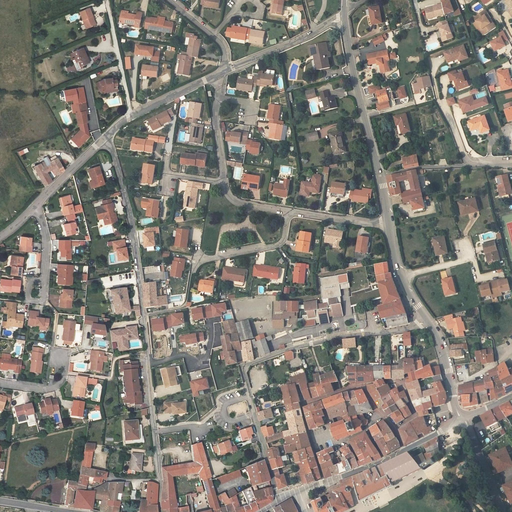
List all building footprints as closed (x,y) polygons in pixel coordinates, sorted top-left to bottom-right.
[(201,0),(201,4),(206,5),(206,7),(219,9),(220,1),(216,0),(201,0)] [(280,5),(281,0),(280,0),(273,0),(272,9),(274,9),(273,15),(282,16),(284,6),(280,5)] [(442,0),(443,4),(446,14),(454,11),(450,0),(449,0),(442,0)] [(443,4),(426,8),(428,17),(437,15),(437,16),(446,14),(443,4)] [(369,7),(371,24),(382,22),(379,6),(369,7)] [(83,20),(84,19),(88,28),(96,25),(93,16),(93,15),(90,8),(80,13),(83,20)] [(490,18),(485,10),(474,18),(478,23),(475,25),(480,32),(481,31),(484,34),(493,28),(488,20),(490,18)] [(136,25),(136,28),(141,29),(142,18),(143,13),(138,13),(138,14),(122,12),(120,23),(136,25)] [(157,18),(152,17),(147,17),(146,28),(150,28),(172,32),(173,23),(165,21),(166,20),(157,18)] [(454,39),(447,20),(438,23),(440,28),(441,28),(444,36),(442,37),(444,43),(454,39)] [(246,39),(246,38),(250,38),(251,30),(232,27),(231,37),(246,39)] [(251,30),(250,38),(249,42),(262,44),(264,32),(251,30)] [(503,31),(498,34),(500,37),(490,43),(494,51),(505,46),(503,42),(507,40),(503,31)] [(184,45),(190,46),(188,57),(194,58),(198,59),(200,41),(196,40),(197,37),(193,37),(193,35),(186,34),(186,38),(184,45)] [(383,34),(373,38),(374,43),(384,38),(384,37),(383,34)] [(310,56),(316,55),(318,70),(329,68),(328,57),(330,57),(330,52),(328,52),(327,44),(309,47),(310,56)] [(156,48),(137,45),(136,54),(154,56),(156,48)] [(465,47),(447,53),(449,61),(459,58),(461,63),(470,60),(465,47)] [(78,62),(75,63),(78,70),(83,68),(82,65),(90,62),(84,49),(74,53),(76,58),(78,62)] [(378,65),(380,65),(382,73),(390,71),(387,60),(388,60),(386,51),(367,55),(369,65),(377,63),(378,65)] [(188,57),(183,57),(181,75),(191,77),(194,58),(188,57)] [(144,66),(143,76),(158,78),(159,67),(144,66)] [(501,91),(511,89),(511,84),(507,69),(496,72),(501,91)] [(459,71),(452,73),(455,82),(457,81),(459,86),(460,85),(462,86),(463,90),(472,87),(469,78),(467,78),(465,74),(460,75),(459,71)] [(256,84),(260,85),(261,83),(267,84),(272,85),(274,76),(262,74),(262,75),(258,74),(257,76),(256,84)] [(239,77),(237,87),(251,90),(252,84),(256,84),(257,76),(254,75),(253,79),(239,77)] [(420,93),(419,90),(432,86),(429,77),(417,80),(417,84),(413,84),(415,94),(420,93)] [(102,80),(94,84),(98,92),(105,89),(105,91),(112,90),(112,87),(116,86),(115,78),(102,80)] [(367,90),(370,96),(376,94),(380,93),(378,86),(367,90)] [(403,88),(396,90),(400,101),(406,99),(403,88)] [(380,93),(376,94),(380,105),(388,102),(388,103),(394,101),(390,89),(390,90),(385,91),(380,93)] [(316,90),(308,92),(309,99),(312,98),(311,95),(317,94),(316,90)] [(328,91),(322,93),(326,111),(338,108),(335,97),(330,98),(328,91)] [(447,99),(449,106),(456,104),(454,97),(447,99)] [(470,97),(461,101),(466,113),(470,111),(476,109),(476,108),(478,108),(489,104),(487,99),(473,104),(470,97)] [(76,103),(78,112),(76,112),(78,124),(79,123),(86,122),(87,122),(85,111),(87,108),(86,101),(85,102),(77,103),(76,103)] [(201,104),(192,102),(190,116),(199,118),(201,104)] [(380,105),(376,106),(378,112),(390,109),(388,103),(388,102),(380,105)] [(282,106),(271,104),(268,118),(271,118),(270,123),(283,125),(283,122),(279,121),(282,106)] [(170,120),(169,117),(167,112),(148,121),(151,127),(153,127),(154,130),(159,127),(158,126),(170,120)] [(407,115),(395,118),(397,126),(400,125),(403,133),(411,130),(407,115)] [(485,116),(469,122),(472,131),(481,128),(483,133),(491,130),(485,116)] [(70,139),(78,146),(88,136),(86,122),(79,123),(80,129),(70,139)] [(196,123),(193,123),(190,142),(200,144),(204,125),(196,123)] [(271,137),(281,140),(284,126),(283,125),(270,123),(269,127),(272,127),(271,134),(271,137)] [(231,141),(240,143),(241,139),(247,141),(247,140),(249,133),(237,130),(237,132),(232,132),(232,135),(231,141)] [(345,154),(341,133),(330,135),(332,145),(334,156),(345,154)] [(132,148),(144,151),(144,149),(153,150),(155,136),(150,135),(149,140),(146,140),(145,141),(134,138),(132,148)] [(258,154),(259,151),(260,146),(260,144),(254,143),(251,142),(251,141),(247,140),(247,141),(247,144),(246,149),(250,150),(250,152),(258,154)] [(181,163),(195,165),(195,163),(205,165),(207,155),(197,153),(197,155),(183,153),(181,163)] [(417,166),(422,166),(420,157),(415,158),(414,154),(402,158),(405,169),(417,166)] [(48,160),(47,158),(32,164),(43,188),(50,181),(47,173),(51,171),(53,174),(56,173),(57,175),(63,169),(57,156),(48,160)] [(143,179),(142,182),(152,184),(155,166),(145,164),(144,173),(142,173),(141,178),(143,179)] [(88,182),(89,188),(104,183),(99,165),(88,168),(91,176),(92,181),(88,182)] [(395,175),(398,184),(408,182),(411,192),(422,189),(417,175),(424,173),(423,169),(421,169),(418,170),(410,171),(401,173),(395,175)] [(507,174),(497,176),(502,196),(511,193),(507,174)] [(260,177),(245,175),(243,187),(249,188),(258,190),(260,177)] [(389,194),(390,197),(398,195),(398,192),(399,192),(398,184),(395,175),(393,175),(385,177),(387,184),(389,194)] [(302,181),(300,193),(308,195),(309,191),(318,193),(321,177),(314,176),(312,183),(302,181)] [(285,184),(276,182),(274,192),(287,194),(290,180),(286,180),(285,184)] [(334,183),(332,193),(345,195),(347,186),(334,183)] [(190,187),(188,198),(186,198),(185,206),(195,207),(198,188),(190,187)] [(410,202),(425,198),(422,189),(411,192),(401,194),(398,195),(403,204),(410,202)] [(358,191),(358,192),(353,192),(352,199),(356,200),(356,201),(370,203),(372,193),(358,191)] [(63,205),(61,206),(63,214),(73,211),(69,194),(60,196),(63,205)] [(425,198),(410,202),(413,212),(427,208),(425,198)] [(146,208),(145,216),(155,218),(158,202),(156,202),(149,200),(141,199),(141,205),(147,206),(146,208)] [(460,203),(461,208),(463,216),(469,215),(469,212),(479,210),(477,199),(460,203)] [(97,218),(103,217),(105,216),(107,224),(116,221),(114,213),(111,214),(110,209),(114,209),(112,202),(103,205),(103,206),(95,208),(97,218)] [(73,218),(75,217),(74,213),(66,215),(67,219),(70,219),(70,221),(63,223),(64,229),(65,229),(66,234),(75,232),(74,227),(75,226),(73,218)] [(158,227),(144,230),(145,235),(143,235),(145,248),(146,248),(155,247),(153,234),(159,233),(158,227)] [(326,241),(334,243),(337,243),(336,247),(340,248),(343,232),(328,229),(326,241)] [(179,230),(176,247),(187,249),(189,240),(187,240),(188,231),(179,230)] [(300,242),(301,242),(300,251),(309,252),(312,234),(302,232),(300,242)] [(482,244),(495,240),(493,232),(480,235),(482,244)] [(359,236),(356,251),(366,254),(369,238),(359,236)] [(18,250),(32,252),(32,247),(30,246),(31,238),(20,237),(18,250)] [(444,237),(433,239),(436,256),(440,256),(447,254),(444,237)] [(71,249),(69,249),(69,241),(59,240),(58,249),(61,249),(61,257),(66,257),(66,259),(70,259),(71,249)] [(123,240),(111,241),(112,249),(114,249),(116,259),(126,257),(124,247),(123,243),(123,240)] [(484,246),(486,254),(488,254),(490,263),(500,261),(496,243),(484,246)] [(20,276),(21,267),(20,267),(21,265),(19,262),(20,257),(13,256),(12,262),(10,261),(10,266),(11,266),(10,275),(20,276)] [(181,278),(182,271),(184,263),(186,264),(186,260),(176,258),(175,262),(174,261),(171,276),(181,278)] [(374,265),(376,276),(388,274),(386,263),(374,265)] [(73,273),(71,273),(71,265),(58,264),(58,268),(60,268),(60,272),(58,272),(58,283),(70,284),(70,280),(72,279),(73,273)] [(296,267),(294,283),(304,284),(306,268),(306,264),(299,264),(299,267),(296,267)] [(158,265),(144,267),(147,282),(166,279),(164,266),(161,266),(162,272),(159,272),(158,265)] [(280,271),(271,269),(271,267),(261,265),(261,266),(259,276),(279,280),(280,271)] [(246,282),(247,271),(225,268),(223,279),(228,280),(228,279),(246,282)] [(389,273),(388,274),(376,276),(377,284),(382,283),(381,281),(391,279),(389,273)] [(341,284),(349,283),(348,275),(322,278),(323,287),(322,287),(325,304),(318,305),(318,301),(305,302),(305,306),(300,306),(300,309),(306,309),(306,312),(308,312),(309,318),(317,317),(320,319),(320,323),(330,322),(329,318),(334,317),(343,316),(342,305),(339,306),(338,297),(341,297),(342,297),(341,289),(341,284)] [(456,294),(452,278),(442,280),(446,296),(456,294)] [(0,286),(3,290),(2,291),(10,292),(10,290),(18,291),(20,280),(11,279),(11,280),(0,279),(0,286)] [(211,279),(210,281),(208,280),(206,280),(201,279),(199,289),(204,290),(205,289),(213,291),(214,285),(215,280),(216,280),(211,279)] [(364,289),(350,293),(352,303),(381,296),(383,306),(398,300),(391,279),(381,281),(382,283),(377,284),(368,287),(369,289),(364,290),(364,289)] [(502,280),(493,282),(496,297),(501,296),(501,293),(509,291),(507,280),(505,281),(502,281),(502,280)] [(143,284),(146,307),(159,305),(168,304),(167,295),(158,297),(156,282),(146,283),(143,284)] [(482,286),(480,287),(482,297),(491,295),(491,298),(496,297),(493,282),(484,284),(485,286),(482,286)] [(110,289),(116,314),(134,311),(139,310),(139,306),(128,307),(125,287),(110,289)] [(59,304),(70,305),(71,290),(62,290),(61,299),(59,299),(59,304)] [(259,316),(272,316),(272,300),(259,300),(259,303),(256,303),(256,314),(259,314),(259,316)] [(404,315),(399,301),(398,300),(383,306),(377,308),(383,321),(404,315)] [(222,315),(221,311),(226,310),(225,303),(208,306),(208,307),(192,310),(194,320),(203,318),(203,316),(204,316),(205,318),(222,315)] [(275,317),(275,329),(288,329),(288,326),(299,326),(298,314),(300,313),(300,309),(300,306),(300,303),(276,303),(276,313),(277,314),(277,317),(275,317)] [(15,313),(15,312),(12,311),(13,308),(8,307),(3,307),(2,312),(8,313),(6,325),(13,325),(13,324),(21,325),(23,315),(15,313)] [(39,325),(38,329),(45,330),(45,327),(47,327),(48,318),(37,317),(37,311),(29,310),(27,325),(34,326),(34,324),(39,325)] [(357,314),(359,321),(371,318),(370,311),(365,312),(357,314)] [(174,325),(174,324),(178,323),(184,323),(183,313),(172,314),(168,315),(168,316),(169,325),(174,325)] [(165,329),(165,327),(169,327),(169,325),(168,316),(163,317),(163,318),(152,319),(153,330),(165,329)] [(97,318),(92,317),(91,324),(90,332),(105,335),(104,325),(96,324),(97,318)] [(62,340),(64,340),(71,341),(72,341),(74,321),(64,320),(62,340)] [(254,339),(249,320),(236,323),(240,342),(254,339)] [(454,339),(461,337),(464,336),(460,323),(453,325),(452,320),(444,322),(445,327),(446,327),(448,334),(452,334),(454,339)] [(227,359),(228,366),(239,363),(238,359),(234,360),(233,355),(242,353),(244,362),(254,360),(253,349),(258,348),(257,344),(252,346),(252,342),(249,342),(241,342),(240,342),(236,323),(235,321),(224,324),(227,337),(223,338),(225,347),(226,352),(222,353),(224,360),(227,359)] [(124,329),(116,330),(116,338),(117,338),(119,350),(129,349),(128,339),(127,337),(134,337),(134,334),(138,334),(137,326),(127,327),(127,331),(124,331),(124,329)] [(199,341),(199,342),(203,341),(203,339),(202,334),(179,337),(180,344),(186,343),(186,346),(197,344),(197,341),(199,341)] [(261,357),(270,355),(266,343),(265,339),(264,335),(256,338),(257,342),(255,342),(255,340),(253,341),(252,342),(252,346),(257,344),(258,348),(261,357)] [(31,362),(30,362),(29,372),(40,373),(42,365),(40,365),(41,354),(42,354),(43,350),(34,348),(31,362)] [(490,348),(490,350),(482,351),(483,362),(484,366),(489,364),(494,363),(493,348),(490,348)] [(451,358),(461,356),(468,355),(466,349),(449,352),(451,358)] [(90,370),(101,372),(104,353),(91,351),(91,355),(92,356),(90,370)] [(292,351),(285,354),(287,361),(294,360),(293,353),(292,351)] [(406,373),(406,359),(406,356),(403,356),(403,359),(401,359),(401,365),(391,365),(392,371),(394,378),(397,380),(404,377),(404,374),(406,373)] [(436,377),(433,368),(432,365),(425,368),(421,360),(419,361),(417,356),(415,356),(415,357),(416,370),(408,372),(409,377),(407,377),(407,379),(406,379),(406,384),(412,383),(417,382),(423,381),(424,380),(426,379),(436,377)] [(451,361),(452,365),(462,362),(461,356),(451,358),(451,361)] [(408,372),(416,370),(415,357),(406,359),(406,373),(408,372)] [(1,360),(1,363),(0,367),(0,369),(16,371),(16,370),(21,371),(22,362),(17,361),(17,360),(2,358),(1,360)] [(124,397),(126,408),(128,407),(135,406),(135,403),(143,402),(140,387),(138,387),(138,383),(138,381),(136,381),(135,373),(138,372),(136,360),(129,361),(129,358),(118,360),(120,372),(122,371),(126,397),(124,397)] [(363,383),(367,382),(367,366),(358,365),(359,383),(363,383)] [(374,382),(381,379),(382,379),(382,377),(380,377),(379,365),(368,365),(367,366),(367,382),(370,382),(374,382)] [(394,378),(392,371),(391,365),(384,365),(385,377),(390,377),(394,378)] [(511,370),(508,373),(504,365),(498,368),(501,379),(494,382),(495,385),(502,382),(504,390),(506,397),(511,394),(511,370)] [(442,375),(440,366),(433,368),(436,377),(442,375)] [(181,375),(179,367),(162,370),(166,387),(177,384),(175,376),(181,375)] [(501,379),(498,368),(497,368),(492,371),(488,373),(490,377),(492,383),(494,382),(501,379)] [(319,395),(317,375),(315,369),(307,372),(313,397),(316,396),(319,395)] [(333,384),(339,382),(338,377),(336,371),(321,374),(327,393),(331,392),(334,392),(333,384)] [(310,398),(313,397),(307,372),(292,378),(292,380),(288,381),(288,383),(283,384),(288,404),(301,401),(302,399),(297,383),(300,382),(306,399),(310,398)] [(322,395),(327,393),(321,374),(317,375),(319,395),(322,395)] [(436,377),(426,379),(429,391),(424,392),(423,387),(425,387),(424,383),(418,384),(417,382),(412,383),(413,389),(408,390),(412,400),(421,399),(445,394),(442,383),(444,383),(442,375),(436,377)] [(76,388),(75,397),(84,398),(86,379),(76,377),(75,388),(76,388)] [(486,390),(487,389),(489,389),(493,388),(495,388),(495,385),(494,382),(492,383),(490,377),(486,378),(484,379),(484,382),(486,390)] [(194,380),(188,382),(192,396),(197,395),(196,391),(208,388),(205,378),(199,379),(200,380),(194,382),(194,380)] [(375,383),(378,390),(385,387),(384,386),(381,379),(374,382),(375,383)] [(495,392),(504,390),(502,382),(495,385),(495,388),(493,388),(495,392)] [(370,392),(372,396),(379,392),(378,390),(375,383),(369,386),(368,389),(370,392)] [(483,404),(480,390),(479,383),(474,384),(475,393),(469,395),(469,404),(462,406),(462,408),(479,405),(483,404)] [(462,402),(462,406),(469,404),(469,395),(475,393),(474,384),(459,387),(458,399),(461,399),(462,402)] [(388,385),(384,386),(385,387),(386,389),(379,392),(380,394),(373,398),(378,404),(381,409),(383,407),(395,401),(392,397),(389,393),(390,392),(389,388),(388,385)] [(356,391),(360,404),(369,401),(367,397),(363,389),(356,391)] [(487,389),(486,390),(480,390),(483,404),(486,403),(489,402),(487,389)] [(502,399),(506,397),(504,390),(495,392),(497,399),(496,400),(497,401),(502,399)] [(360,404),(356,391),(350,392),(352,397),(353,401),(355,405),(356,405),(357,408),(361,407),(360,404)] [(395,402),(402,399),(406,397),(403,391),(399,393),(392,397),(395,401),(395,402)] [(346,399),(352,397),(350,392),(335,397),(338,406),(348,403),(346,399)] [(421,399),(422,403),(424,410),(426,409),(429,408),(438,406),(444,405),(447,401),(445,394),(421,399)] [(330,409),(338,406),(335,397),(331,399),(327,400),(330,409)] [(40,405),(42,413),(48,412),(47,410),(52,409),(53,412),(60,411),(57,400),(51,402),(50,399),(45,401),(45,403),(40,405)] [(404,402),(402,399),(395,402),(404,415),(406,419),(412,415),(404,402)] [(288,404),(291,412),(303,408),(302,404),(301,401),(288,404)] [(324,401),(316,403),(318,410),(324,408),(326,408),(324,401)] [(348,407),(350,413),(351,418),(365,414),(374,411),(371,405),(369,401),(360,404),(361,407),(357,408),(356,405),(355,405),(349,407),(348,407)] [(393,418),(394,420),(404,415),(395,402),(395,401),(383,407),(387,413),(389,416),(391,415),(393,418)] [(84,403),(73,402),(71,417),(82,418),(84,403)] [(174,404),(174,402),(165,403),(166,414),(175,413),(175,414),(188,412),(186,402),(174,404)] [(306,406),(308,413),(318,410),(316,403),(311,405),(306,406)] [(348,403),(338,406),(330,409),(331,413),(333,418),(350,413),(348,407),(349,407),(348,403)] [(424,410),(422,403),(415,404),(416,408),(416,410),(417,411),(418,412),(419,412),(420,412),(424,410)] [(505,405),(499,408),(506,420),(511,416),(511,405),(511,403),(505,405)] [(26,415),(26,416),(34,414),(32,406),(31,404),(14,408),(17,417),(26,415)] [(277,417),(274,408),(260,413),(262,422),(277,417)] [(287,414),(289,420),(305,416),(303,408),(291,412),(287,414)] [(328,420),(324,408),(318,410),(308,413),(310,420),(317,418),(319,426),(326,424),(326,421),(328,420)] [(508,423),(506,420),(499,408),(495,410),(490,413),(497,424),(502,422),(504,424),(508,423)] [(427,415),(428,415),(427,412),(426,409),(424,410),(420,412),(421,415),(422,417),(427,415)] [(500,429),(497,424),(490,413),(479,418),(485,429),(486,428),(489,434),(500,429)] [(366,418),(365,414),(351,418),(352,421),(347,423),(345,420),(334,423),(332,424),(334,431),(337,440),(362,432),(361,428),(368,426),(368,425),(369,425),(370,424),(370,423),(370,422),(370,420),(369,419),(368,418),(367,418),(366,418)] [(406,419),(404,415),(394,420),(397,424),(406,419)] [(436,421),(435,418),(430,419),(428,415),(427,415),(422,417),(416,420),(411,423),(416,434),(423,432),(424,435),(435,430),(434,427),(436,427),(435,425),(438,424),(436,421)] [(306,418),(305,416),(289,420),(292,431),(277,435),(266,438),(267,443),(283,438),(309,432),(306,418)] [(319,426),(317,418),(310,420),(313,429),(316,427),(319,426)] [(375,436),(377,439),(382,437),(392,432),(388,426),(385,420),(378,424),(382,431),(375,436)] [(136,421),(124,422),(125,440),(138,439),(136,421)] [(411,423),(405,425),(411,442),(415,440),(424,435),(423,432),(416,434),(411,423)] [(373,432),(375,436),(382,431),(378,424),(370,428),(373,432)] [(405,445),(411,442),(405,425),(400,428),(402,436),(405,445)] [(266,438),(277,435),(274,426),(263,429),(264,434),(266,438)] [(357,437),(368,452),(372,456),(381,452),(379,448),(373,440),(367,431),(357,437)] [(252,432),(240,435),(244,446),(253,444),(252,440),(254,439),(252,432)] [(310,434),(309,432),(283,438),(287,452),(296,450),(296,447),(298,446),(299,451),(313,446),(311,440),(310,434)] [(394,435),(392,432),(382,437),(386,445),(397,440),(394,435)] [(358,449),(359,452),(360,455),(368,452),(357,437),(352,440),(358,449)] [(382,437),(377,439),(386,455),(400,447),(397,440),(386,445),(382,437)] [(426,454),(439,448),(438,439),(425,445),(426,454)] [(192,446),(194,464),(196,464),(200,463),(205,462),(207,462),(200,444),(192,446)] [(223,459),(234,456),(230,444),(219,449),(223,459)] [(90,445),(84,476),(97,479),(99,471),(94,470),(98,451),(104,452),(104,447),(90,445)] [(343,449),(347,455),(355,469),(362,466),(360,462),(356,455),(350,445),(343,449)] [(294,452),(298,463),(315,457),(314,449),(313,446),(299,451),(294,452)] [(332,455),(332,454),(337,452),(336,449),(334,447),(324,450),(326,456),(332,455)] [(440,454),(439,448),(426,454),(422,456),(427,462),(429,461),(440,454)] [(511,462),(505,449),(489,456),(498,474),(511,467),(511,462)] [(321,456),(323,463),(335,460),(333,457),(332,454),(332,455),(326,456),(324,450),(321,456)] [(372,456),(368,452),(360,455),(361,458),(361,461),(360,462),(362,466),(363,466),(366,465),(372,462),(377,460),(383,456),(381,452),(372,456)] [(283,462),(280,453),(270,456),(271,458),(272,463),(273,465),(283,462)] [(421,467),(414,460),(409,453),(383,466),(387,474),(382,477),(378,468),(341,483),(343,486),(333,490),(335,494),(329,496),(331,504),(325,506),(324,506),(322,498),(313,503),(317,510),(317,511),(342,511),(347,510),(349,508),(353,506),(346,491),(353,488),(359,502),(393,486),(393,484),(423,470),(421,467)] [(131,454),(130,464),(130,470),(140,471),(142,455),(131,454)] [(346,464),(340,466),(343,474),(349,472),(355,469),(347,455),(343,457),(344,458),(346,464)] [(427,462),(422,456),(414,460),(421,467),(423,465),(427,462)] [(317,462),(315,457),(298,463),(300,468),(317,462)] [(344,458),(341,459),(340,457),(335,460),(323,463),(325,470),(328,479),(331,478),(336,476),(333,469),(340,466),(346,464),(344,458)] [(200,463),(196,464),(199,474),(201,481),(204,480),(212,478),(207,462),(205,462),(200,463)] [(281,474),(286,472),(283,462),(273,465),(275,473),(276,476),(281,474)] [(317,462),(300,468),(305,484),(310,482),(308,474),(314,472),(317,479),(321,477),(317,462)] [(250,484),(267,478),(266,475),(262,463),(245,469),(250,484)] [(196,464),(194,464),(184,466),(186,476),(199,474),(196,464)] [(169,511),(169,510),(189,507),(187,494),(184,495),(184,498),(182,499),(183,505),(178,505),(173,478),(186,476),(184,466),(163,468),(165,484),(163,507),(164,511),(169,511)] [(343,474),(340,466),(333,469),(336,476),(339,475),(343,474)] [(382,477),(387,474),(383,466),(378,468),(382,477)] [(219,486),(243,478),(241,470),(217,479),(219,486)] [(99,471),(97,479),(97,484),(103,485),(104,481),(109,482),(110,478),(110,474),(99,471)] [(314,472),(308,474),(310,482),(317,480),(317,479),(314,472)] [(97,484),(97,479),(84,476),(83,483),(83,487),(90,488),(91,485),(96,486),(97,484)] [(212,478),(204,480),(208,495),(215,493),(212,480),(212,478)] [(269,484),(267,478),(250,484),(252,490),(262,486),(262,484),(269,484)] [(286,479),(283,480),(278,482),(280,489),(281,491),(282,494),(290,491),(286,479)] [(196,487),(194,488),(195,493),(203,490),(201,481),(196,482),(196,487)] [(83,483),(74,482),(70,505),(73,506),(72,507),(74,507),(80,503),(82,493),(83,487),(83,483)] [(147,482),(146,490),(145,501),(148,501),(147,507),(158,507),(158,485),(153,483),(147,482)] [(111,485),(98,491),(98,492),(112,496),(112,503),(123,505),(124,497),(126,489),(127,485),(111,485)] [(252,490),(251,490),(257,505),(256,506),(257,511),(261,511),(270,507),(272,500),(272,496),(271,490),(264,490),(262,486),(252,490)] [(240,494),(237,489),(228,494),(231,499),(240,494)] [(240,494),(231,499),(235,506),(235,511),(257,511),(256,506),(257,505),(251,490),(240,494)] [(98,494),(90,493),(82,493),(80,503),(78,508),(93,511),(96,511),(98,502),(103,503),(101,511),(122,511),(111,509),(112,503),(112,496),(98,492),(98,494)] [(218,507),(218,506),(210,508),(209,508),(210,511),(235,511),(235,506),(231,499),(228,494),(227,492),(220,495),(223,505),(218,507)] [(216,497),(215,493),(208,495),(210,508),(218,506),(216,497)] [(280,507),(282,511),(295,511),(292,502),(280,507)]
